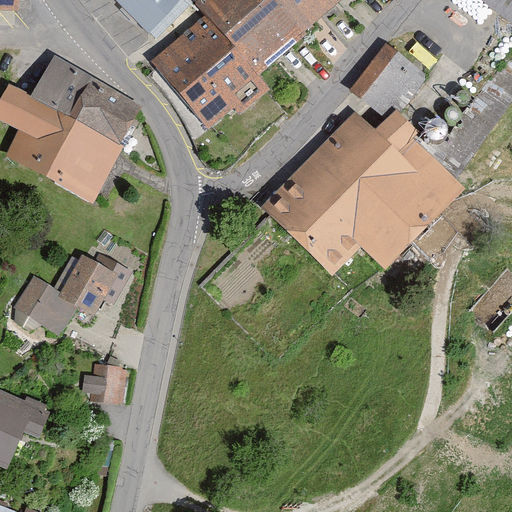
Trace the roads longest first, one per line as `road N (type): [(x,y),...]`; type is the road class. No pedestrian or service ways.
road 1 (tertiary): [(126,511),(185,196)]
road 2 (residential): [(185,196),(236,188),(264,167),(407,0)]
road 3 (tertiary): [(185,196),(177,142),(148,96),(77,29),(60,0)]
